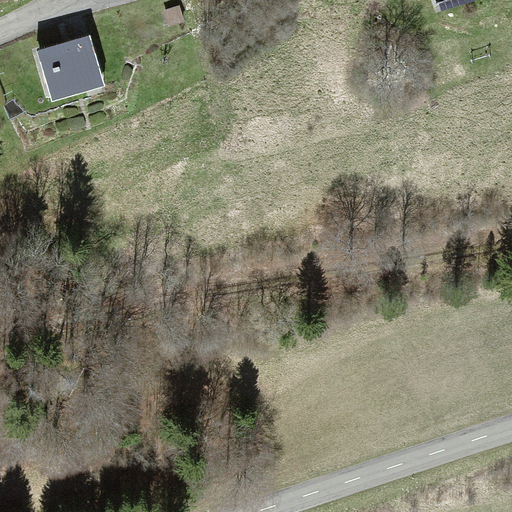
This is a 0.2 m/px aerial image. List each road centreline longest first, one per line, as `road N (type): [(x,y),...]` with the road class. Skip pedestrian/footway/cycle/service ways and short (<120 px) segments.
road 1 (track): [(511,245),(320,278),(147,296),(0,300)]
road 2 (tertiary): [(253,511),(511,427)]
